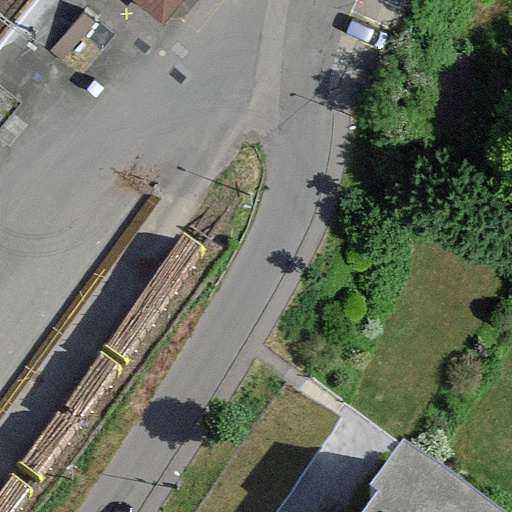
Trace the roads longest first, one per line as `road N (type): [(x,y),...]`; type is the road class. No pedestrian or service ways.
road 1 (residential): [(308,0),(282,191),(220,335),(104,511)]
road 2 (unknown): [(184,66),(0,315)]
